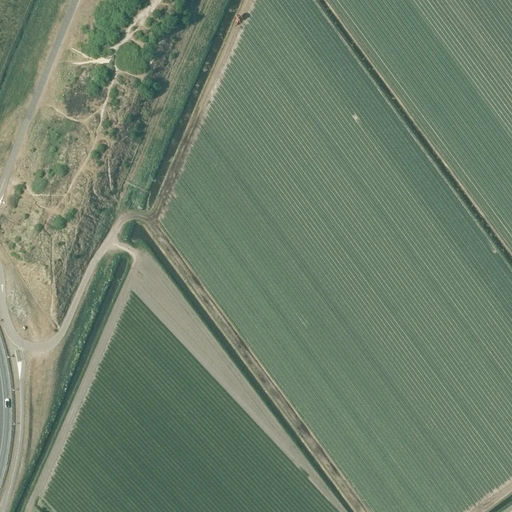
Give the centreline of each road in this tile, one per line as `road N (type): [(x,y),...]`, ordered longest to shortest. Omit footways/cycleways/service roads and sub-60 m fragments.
road 1 (track): [(107,243),(125,217),(153,218),(247,0)]
road 2 (track): [(208,0),(118,224)]
